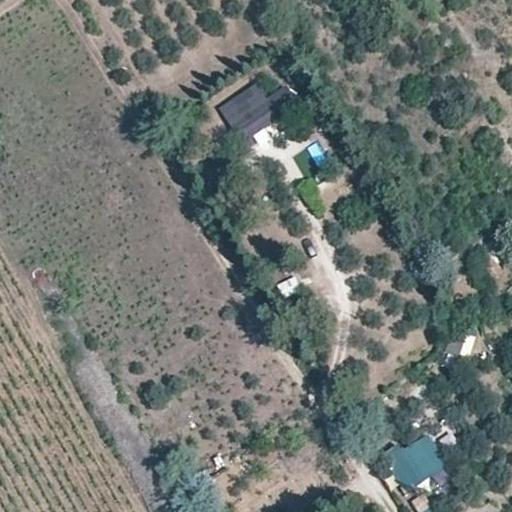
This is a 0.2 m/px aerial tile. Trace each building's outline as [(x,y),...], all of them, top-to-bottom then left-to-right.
[(265,130),(299,107),(286,89),(267,102),(257,88),(222,111),(243,145),(254,137),(265,130)] [(270,139),(265,130),(254,137),(260,146),(270,139)] [(510,249),(501,236),(482,250),(491,262),(494,259),(510,249)] [(504,274),(495,261),(494,259),(491,262),(479,270),(489,285),(504,274)] [(302,292),(296,278),(278,286),(284,300),(302,292)] [(467,336),(468,335),(455,330),(447,354),(460,358),(461,356),(467,336)] [(470,359),(477,339),(467,336),(461,356),(470,359)] [(447,468),(428,439),(403,455),(398,448),(384,457),(408,494),(447,468)] [(216,490),(210,477),(209,477),(206,470),(186,479),(188,486),(186,487),(186,488),(180,491),(186,505),(216,490)] [(426,511),(432,508),(424,495),(412,503),(417,511),(426,511)]
